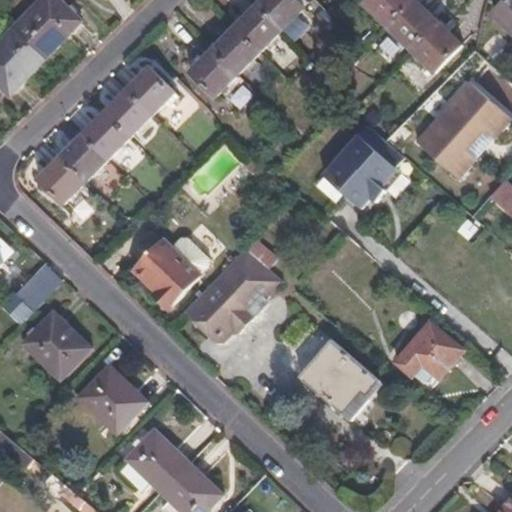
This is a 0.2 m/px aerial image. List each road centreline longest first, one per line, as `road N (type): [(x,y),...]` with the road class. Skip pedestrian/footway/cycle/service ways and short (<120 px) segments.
road 1 (residential): [(338,511),(0,198)]
road 2 (residential): [(162,0),(0,165)]
road 3 (residential): [(412,511),(511,408)]
